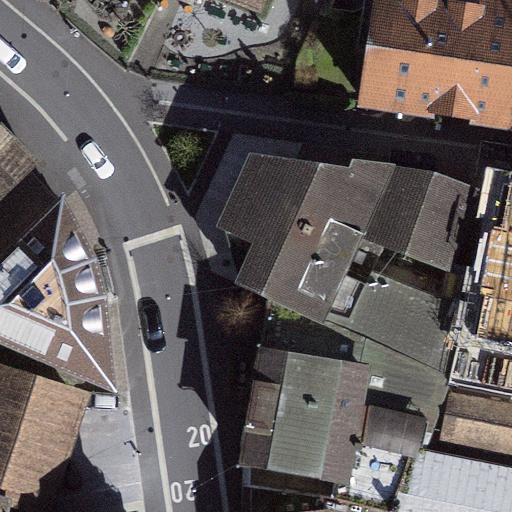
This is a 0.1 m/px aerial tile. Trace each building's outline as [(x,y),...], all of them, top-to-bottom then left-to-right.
[(175,0),(261,32),(272,0),(175,0)] [(511,136),(511,16),(395,0),(377,0),(361,115),(452,128),(511,136)] [(0,196),(42,160),(0,118),(0,196)] [(454,270),(477,184),(444,177),(240,133),(228,165),(210,210),(242,228),(229,265),(271,286),(326,313),(362,228),(454,270)] [(511,169),(492,165),(455,381),(511,392),(511,169)] [(113,288),(64,183),(0,251),(0,337),(119,388),(113,288)] [(326,313),(271,286),(263,333),(340,348),(343,321),(326,313)] [(346,469),(369,354),(340,348),(263,333),(240,448),(346,469)] [(51,511),(90,390),(0,360),(0,511),(134,511),(133,501),(89,511),(51,511)] [(511,459),(511,392),(455,381),(444,445),(511,459)] [(511,511),(511,459),(444,445),(418,440),(403,511),(511,511)] [(327,511),(326,500),(237,511),(327,511)]
